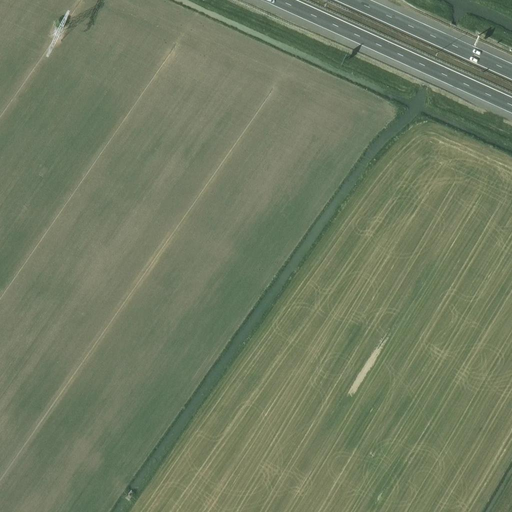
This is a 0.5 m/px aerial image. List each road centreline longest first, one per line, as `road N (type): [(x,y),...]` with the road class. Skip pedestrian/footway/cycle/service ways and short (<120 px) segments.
road 1 (motorway): [(272,0),(511,107)]
road 2 (motorway): [(511,72),(350,0)]
